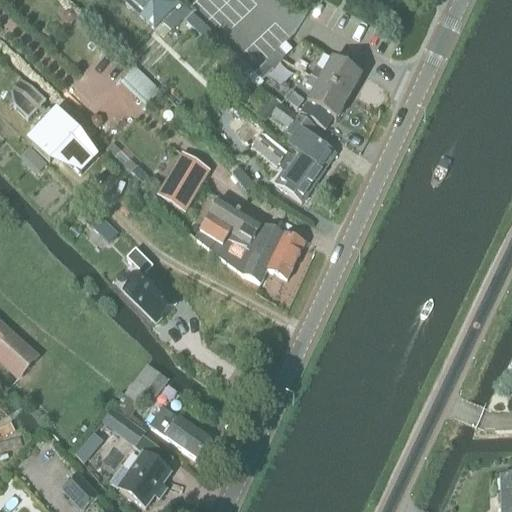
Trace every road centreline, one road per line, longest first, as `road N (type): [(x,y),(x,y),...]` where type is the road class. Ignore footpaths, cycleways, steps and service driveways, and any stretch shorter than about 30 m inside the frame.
road 1 (secondary): [(224,511),(462,0)]
road 2 (tertiary): [(385,511),(511,245)]
